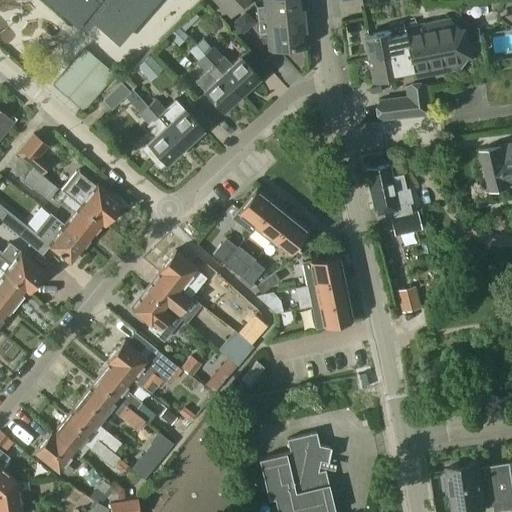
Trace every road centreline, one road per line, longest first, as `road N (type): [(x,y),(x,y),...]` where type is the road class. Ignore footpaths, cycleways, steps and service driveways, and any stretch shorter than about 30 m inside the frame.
road 1 (residential): [(406,437),(325,82)]
road 2 (residential): [(0,416),(170,207)]
road 3 (residential): [(170,207),(0,60)]
road 4 (residential): [(170,207),(299,93),(325,82)]
road 5 (unknown): [(335,133),(511,112)]
